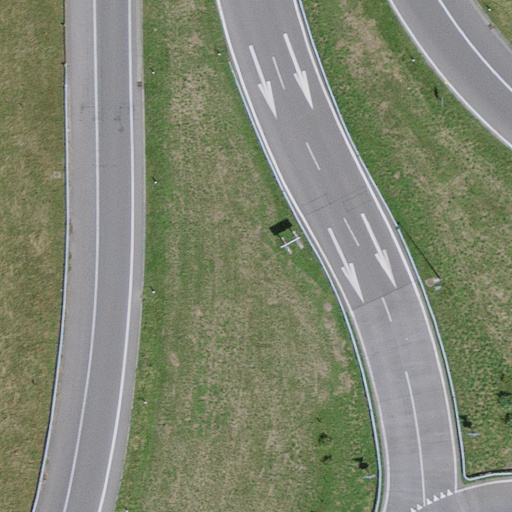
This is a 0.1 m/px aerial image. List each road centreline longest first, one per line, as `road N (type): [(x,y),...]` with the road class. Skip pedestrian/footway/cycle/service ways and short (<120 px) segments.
road 1 (motorway): [(255,0),(291,112),(395,335),(424,511)]
road 2 (motorway): [(108,0),(106,331),(78,511)]
road 3 (motorway): [(511,116),(447,48),(416,0)]
